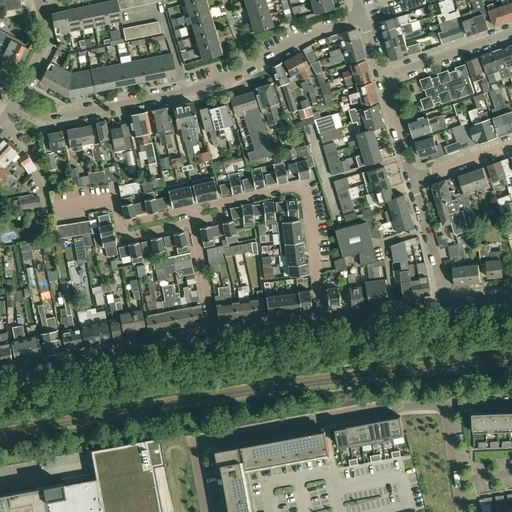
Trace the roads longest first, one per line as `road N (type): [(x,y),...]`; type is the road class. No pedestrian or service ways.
road 1 (residential): [(13,104),(50,119),(199,88),(361,14)]
road 2 (unclassified): [(444,405),(200,444),(206,511)]
road 3 (residential): [(213,332),(0,375)]
road 4 (residential): [(321,319),(304,192),(290,187),(221,203)]
road 5 (residential): [(187,211),(119,226),(122,239),(191,224)]
road 6 (residential): [(381,78),(511,32)]
road 7 (residential): [(444,302),(411,179)]
road 8 (residential): [(444,302),(321,319)]
